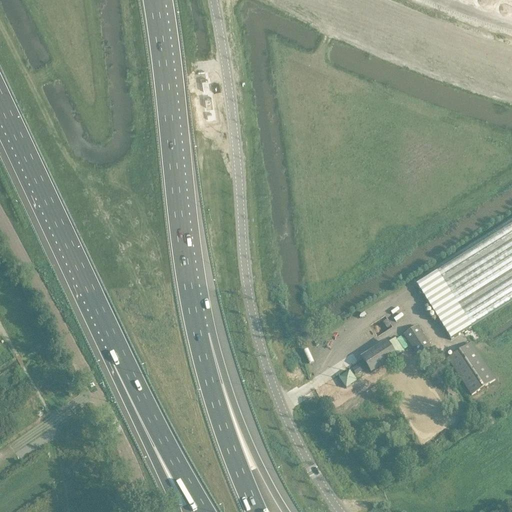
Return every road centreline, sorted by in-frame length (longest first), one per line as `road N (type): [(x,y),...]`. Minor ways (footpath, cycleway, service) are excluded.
road 1 (tertiary): [(340,511),(291,430),(259,346),(213,0)]
road 2 (motorway): [(198,337),(154,0)]
road 3 (tertiary): [(144,511),(120,438),(0,218)]
road 4 (motorway): [(0,96),(120,357)]
road 5 (motorway): [(285,511),(198,337)]
road 6 (motorway): [(259,511),(198,337)]
road 7 (motorway): [(120,357),(204,511)]
road 8 (motorway): [(120,357),(177,511)]
